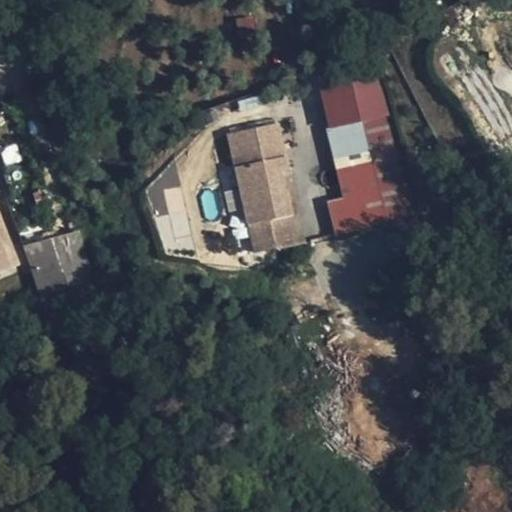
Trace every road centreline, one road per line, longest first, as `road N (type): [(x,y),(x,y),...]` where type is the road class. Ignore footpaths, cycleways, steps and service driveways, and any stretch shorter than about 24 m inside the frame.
road 1 (unknown): [(511,186),(314,253)]
road 2 (residential): [(7,103),(82,0)]
